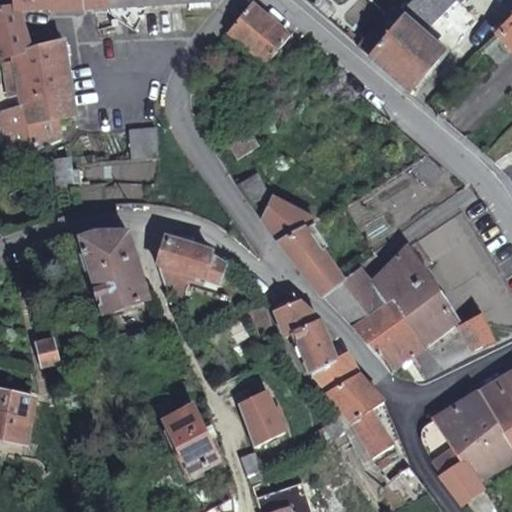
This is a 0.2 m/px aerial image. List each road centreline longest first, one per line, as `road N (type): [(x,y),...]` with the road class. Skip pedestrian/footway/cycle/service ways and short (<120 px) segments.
road 1 (residential): [(234,0),(181,80),(179,112),(308,296)]
road 2 (residential): [(264,0),(489,184),(511,224)]
road 3 (residential): [(0,251),(100,217),(157,217),(220,242),(308,296)]
road 4 (unknown): [(146,216),(157,298),(225,405)]
road 5 (residential): [(308,296),(410,404)]
road 6 (unclassified): [(410,404),(407,447),(454,511)]
